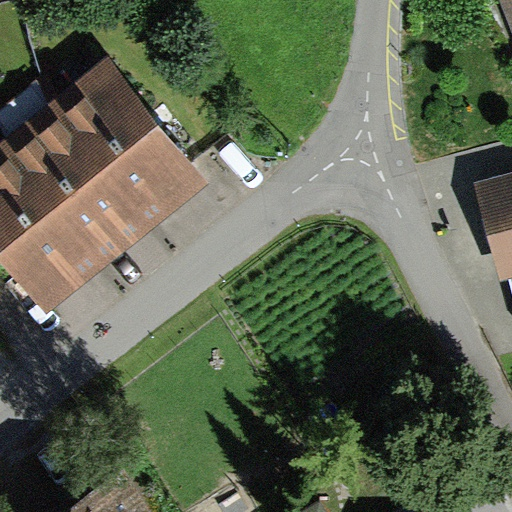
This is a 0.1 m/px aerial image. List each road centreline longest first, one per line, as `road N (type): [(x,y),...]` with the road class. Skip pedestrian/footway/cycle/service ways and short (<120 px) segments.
road 1 (residential): [(274,195),(0,423)]
road 2 (residential): [(400,214),(511,420)]
road 3 (residential): [(361,88),(274,195)]
road 4 (residential): [(361,88),(400,214)]
road 5 (residential): [(274,195),(400,214)]
